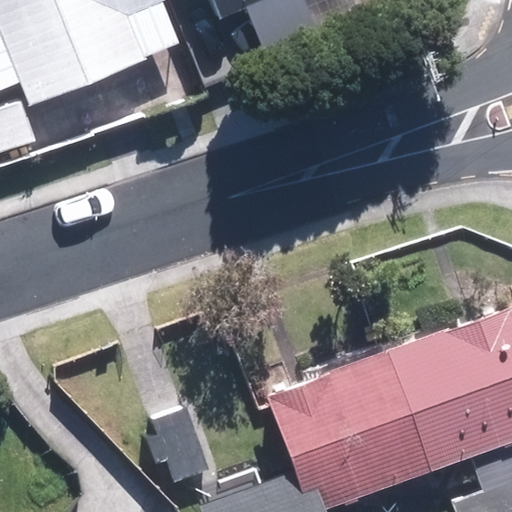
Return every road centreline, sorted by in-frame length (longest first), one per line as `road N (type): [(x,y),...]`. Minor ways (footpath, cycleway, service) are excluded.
road 1 (residential): [(226,198),(281,153),(511,56)]
road 2 (residential): [(511,147),(292,197),(226,198)]
road 3 (residential): [(0,267),(226,198)]
